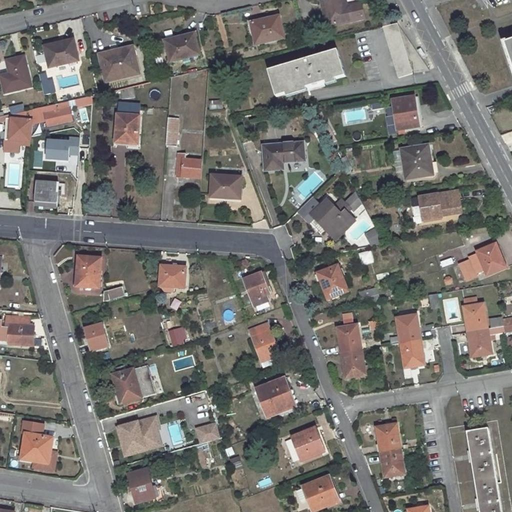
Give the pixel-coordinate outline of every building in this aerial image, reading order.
[(346,0),(334,0),(323,3),(328,27),(365,18),(361,4),(348,7),(346,0)] [(279,18),(252,24),(256,45),(284,38),(279,18)] [(398,24),(383,28),(398,77),(413,73),(398,24)] [(195,35),(166,41),(171,62),(200,55),(195,35)] [(74,40),(45,47),(49,68),(79,62),(74,40)] [(133,47),(112,52),(113,58),(134,52),(133,47)] [(338,51),(269,71),(277,97),(346,76),(338,51)] [(112,52),(101,55),(107,82),(139,74),(134,52),(113,58),(112,52)] [(25,57),(7,61),(9,71),(1,73),(5,93),(32,87),(25,57)] [(134,87),(122,89),(123,98),(136,97),(134,87)] [(73,120),(71,109),(93,104),(93,100),(93,97),(33,110),(33,121),(46,122),(47,122),(48,126),(73,120)] [(415,97),(393,101),(398,130),(420,126),(415,97)] [(9,107),(11,115),(24,111),(22,103),(9,107)] [(118,115),(116,143),(138,145),(140,117),(139,116),(140,106),(120,104),(119,115),(118,115)] [(33,110),(15,114),(16,119),(8,118),(7,120),(7,132),(11,132),(11,139),(6,139),(5,152),(18,153),(20,141),(31,142),(33,121),(33,110)] [(326,135),(331,144),(336,141),(321,113),(315,116),(320,125),(326,135)] [(33,121),(31,142),(44,143),(46,122),(33,121)] [(168,123),(167,146),(178,147),(179,123),(168,123)] [(320,125),(314,128),(320,139),(326,135),(320,125)] [(304,143),(264,146),(266,170),(284,169),(284,163),(305,161),(304,143)] [(429,146),(402,150),(407,180),(433,175),(430,160),(431,160),(429,146)] [(399,149),(392,150),(396,176),(402,176),(399,149)] [(179,154),(177,177),(202,179),(203,160),(186,159),(186,154),(179,154)] [(212,175),(211,196),(229,197),(230,199),(241,200),(243,177),(212,175)] [(38,182),(36,202),(57,204),(59,184),(38,182)] [(458,191),(420,198),(421,205),(423,220),(442,217),(441,214),(461,211),(458,191)] [(420,198),(410,199),(411,207),(421,205),(420,198)] [(327,200),(313,214),(336,238),(355,220),(346,212),(349,208),(342,200),(334,208),(327,200)] [(376,232),(366,237),(372,246),(383,244),(376,232)] [(505,268),(501,260),(503,259),(496,244),(477,252),(478,253),(469,257),(471,259),(459,264),(466,281),(477,276),(476,273),(485,270),(488,275),(505,268)] [(361,265),(373,262),(370,250),(358,253),(361,265)] [(78,257),(76,287),(100,289),(102,258),(78,257)] [(442,267),(453,264),(451,258),(441,262),(442,267)] [(338,265),(319,273),(323,280),(321,281),(329,299),(348,291),(341,273),(338,265)] [(174,285),(173,288),(185,288),(186,268),(162,266),(160,284),(174,285)] [(265,272),(262,273),(267,286),(270,285),(265,272)] [(262,273),(244,280),(255,307),(269,301),(267,296),(270,294),(267,286),(262,273)] [(122,286),(104,292),(107,302),(125,296),(122,286)] [(376,290),(359,293),(360,299),(377,296),(376,290)] [(438,295),(430,296),(432,306),(439,304),(438,295)] [(377,296),(360,299),(361,305),(378,302),(377,296)] [(481,297),(465,300),(467,307),(482,304),(481,297)] [(489,335),(511,331),(511,324),(504,326),(491,328),(488,329),(484,304),(482,304),(467,307),(464,308),(467,323),(468,323),(471,341),(470,341),(473,357),(493,354),(489,335)] [(341,324),(353,323),(353,313),(340,314),(341,324)] [(421,350),(418,331),(420,331),(417,316),(397,319),(400,337),(391,338),(392,345),(401,344),(406,369),(426,365),(423,350),(421,350)] [(502,317),(490,319),(491,328),(504,326),(502,317)] [(11,319),(11,326),(30,327),(30,320),(11,319)] [(9,339),(8,345),(33,346),(33,339),(34,335),(34,327),(30,327),(11,326),(9,326),(9,329),(0,328),(0,326),(0,322),(0,340),(4,341),(8,338),(9,339)] [(268,324),(250,331),(262,362),(280,355),(268,324)] [(103,325),(86,329),(91,352),(109,347),(103,325)] [(345,362),(344,362),(347,378),(367,374),(358,325),(338,328),(341,344),(340,344),(341,354),(344,353),(345,362)] [(168,332),(173,346),(189,340),(183,326),(168,332)] [(381,347),(372,349),(373,356),(382,354),(381,347)] [(193,357),(173,360),(174,368),(194,365),(193,357)] [(139,368),(113,376),(118,392),(120,402),(121,404),(142,398),(138,386),(144,385),(139,368)] [(290,409),(284,392),(289,390),(285,379),(257,390),(268,418),(290,409)] [(289,390),(284,392),(290,409),(296,407),(289,390)] [(138,423),(118,428),(121,437),(123,437),(128,453),(146,447),(138,423)] [(216,423),(194,429),(199,445),(220,439),(216,423)] [(397,425),(377,428),(380,444),(381,444),(383,453),(402,450),(397,425)] [(316,429),(293,438),(302,461),(325,452),(316,429)] [(502,511),(489,429),(467,432),(471,454),(472,457),(479,504),(480,507),(480,511),(502,511)] [(25,434),(21,459),(44,464),(47,448),(51,449),(53,438),(25,434)] [(384,462),(382,462),(385,478),(406,474),(402,450),(383,453),(384,462)] [(232,469),(242,466),(239,456),(229,459),(232,469)] [(147,470),(128,475),(136,503),(155,498),(153,488),(147,470)] [(315,511),(334,505),(330,495),(335,493),(329,477),(304,487),(314,511),(315,511)] [(160,487),(153,488),(155,498),(148,500),(149,504),(164,500),(160,487)] [(462,511),(477,511),(475,499),(469,500),(468,490),(459,492),(462,511)] [(335,493),(330,495),(334,505),(339,502),(335,493)]
